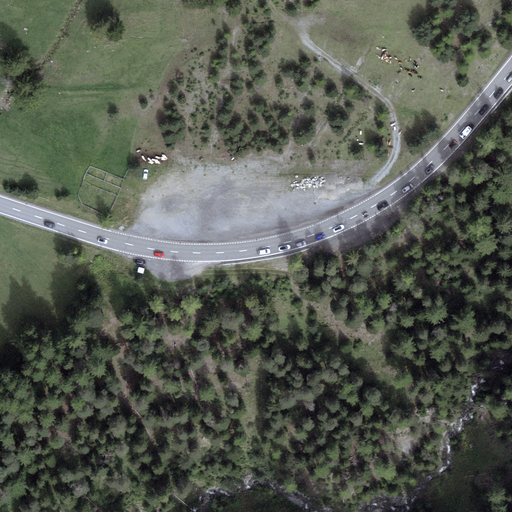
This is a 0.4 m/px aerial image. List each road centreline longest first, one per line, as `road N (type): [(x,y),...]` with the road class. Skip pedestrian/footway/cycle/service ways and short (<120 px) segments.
road 1 (primary): [(0,204),(173,251),(289,241),(349,219),(402,186),(511,70)]
road 2 (track): [(370,207),(368,186),(395,145),(391,110),(307,44),(268,0)]
